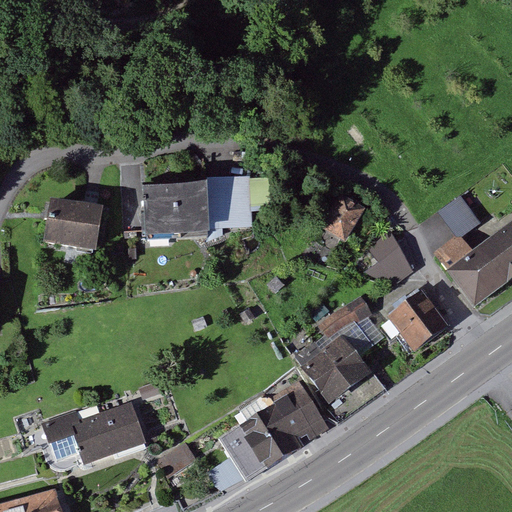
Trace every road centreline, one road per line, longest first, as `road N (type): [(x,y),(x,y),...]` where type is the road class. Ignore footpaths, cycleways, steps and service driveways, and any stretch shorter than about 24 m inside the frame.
road 1 (residential): [(483,357),(392,206),(298,158),(243,147),(57,156),(20,170),(0,205)]
road 2 (primary): [(255,511),(351,455),(483,357)]
road 3 (track): [(20,0),(94,25),(185,14),(205,0)]
